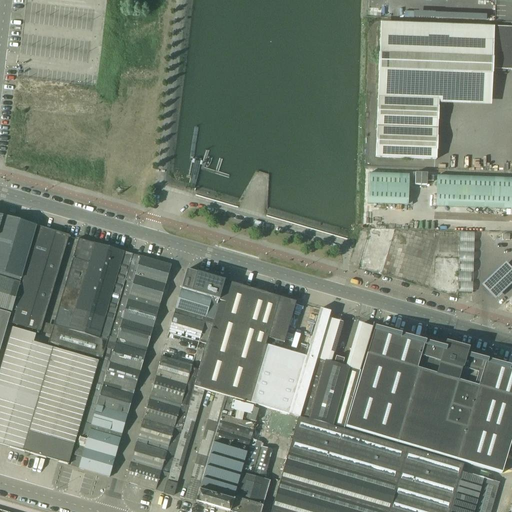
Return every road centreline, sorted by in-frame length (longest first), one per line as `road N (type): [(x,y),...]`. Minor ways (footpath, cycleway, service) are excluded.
road 1 (unclassified): [(511,341),(186,246)]
road 2 (unclassified): [(186,246),(106,511)]
road 3 (unclassified): [(186,246),(0,192)]
road 4 (unknown): [(0,57),(78,63),(93,45),(97,0)]
